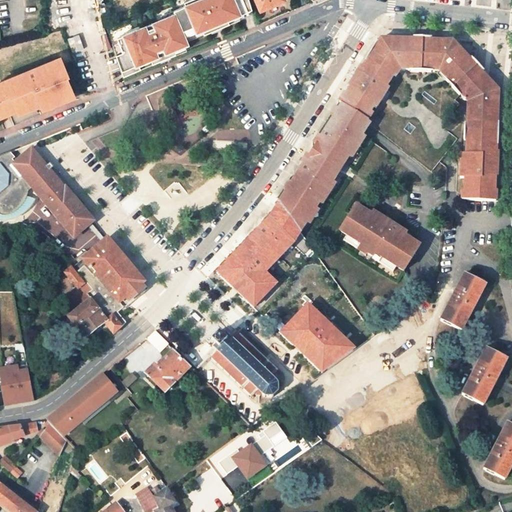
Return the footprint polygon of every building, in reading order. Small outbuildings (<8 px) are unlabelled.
[(248,0),(188,0),(174,6),(176,13),(186,36),(202,30),(203,33),(229,23),(227,19),(238,15),(251,9),(248,0)] [(285,1),(284,0),(255,0),(260,11),(285,1)] [(123,52),(116,55),(123,76),(141,68),(139,65),(151,60),(153,63),(176,54),(174,50),(189,44),(187,40),(186,36),(176,13),(117,37),(118,40),(123,52)] [(202,30),(186,36),(187,40),(203,33),(202,30)] [(118,40),(112,43),(116,55),(123,52),(118,40)] [(408,75),(428,75),(429,72),(437,73),(444,80),(442,83),(457,98),(457,97),(461,100),(467,105),(466,128),(464,128),(463,128),(463,143),(466,144),(465,157),(462,158),(461,182),(464,182),(464,195),(461,195),(461,203),(494,204),(494,193),(492,193),(492,179),(495,179),(496,154),(493,154),(494,146),(496,146),(497,126),(495,126),(496,93),(467,61),(451,43),(381,42),(378,47),(375,45),(365,62),(367,63),(363,69),(361,68),(348,88),(350,90),(346,97),(343,95),(339,101),(337,104),(340,106),(364,123),(369,116),(366,114),(370,108),(373,109),(385,90),(383,89),(391,77),(393,78),(397,71),(408,71),(408,75)] [(48,106),(62,100),(61,98),(73,94),(66,75),(68,75),(61,56),(0,77),(0,81),(1,85),(0,85),(0,113),(23,105),(25,109),(46,101),(48,106)] [(151,60),(139,65),(141,68),(153,63),(151,60)] [(328,185),(339,169),(348,154),(351,156),(360,142),(357,140),(360,136),(366,126),(364,124),(365,123),(364,123),(340,106),(337,112),(333,119),(332,119),(328,126),(329,126),(324,132),(319,139),(320,140),(319,141),(305,164),(304,163),(299,171),(295,178),(294,178),(290,184),(291,184),(287,191),(286,190),(278,202),(298,229),(299,230),(308,216),(319,200),(322,202),(331,188),(328,185)] [(19,209),(23,205),(26,200),(28,194),(33,190),(73,238),(93,222),(71,195),(70,196),(54,176),(46,167),(47,166),(32,149),(16,162),(14,160),(16,158),(12,153),(0,157),(0,214),(2,216),(7,216),(10,215),(16,212),(19,209)] [(250,255),(270,235),(272,237),(277,237),(282,233),(282,228),(288,236),(298,229),(278,202),(276,199),(266,215),(231,252),(247,267),(248,268),(256,261),(250,255)] [(356,204),(340,228),(346,233),(361,243),(359,245),(368,250),(367,252),(373,256),(375,253),(381,256),(396,266),(402,271),(419,246),(397,232),(399,229),(379,215),(377,218),(356,204)] [(298,229),(288,236),(295,246),(305,239),(299,230),(298,229)] [(361,243),(346,233),(343,238),(357,247),(359,245),(361,243)] [(125,323),(117,313),(122,308),(118,303),(144,282),(107,239),(73,268),(86,283),(92,291),(86,295),(90,300),(106,320),(112,315),(121,326),(125,323)] [(231,252),(208,277),(221,290),(222,290),(228,284),(226,282),(238,269),(240,267),(244,270),(247,267),(231,252)] [(378,262),(392,271),(396,266),(381,256),(378,262)] [(83,284),(70,269),(64,274),(77,289),(88,302),(90,300),(86,295),(92,291),(86,283),(83,284)] [(238,269),(226,282),(228,284),(229,283),(235,284),(244,275),(238,269)] [(486,284),(464,273),(440,320),(461,331),(486,284)] [(118,303),(122,308),(148,287),(144,282),(118,303)] [(62,301),(73,314),(88,302),(77,289),(62,301)] [(90,300),(88,302),(73,314),(68,319),(85,340),(104,324),(113,335),(121,326),(112,315),(106,320),(90,300)] [(257,325),(252,321),(248,325),(252,330),(257,325)] [(277,371),(234,330),(228,336),(225,332),(222,335),(219,332),(211,340),(215,344),(211,347),(214,351),(209,356),(252,397),(255,394),(256,395),(259,395),(261,393),(264,396),(272,395),(277,391),(277,383),(274,380),(276,378),(276,375),(275,373),(277,371)] [(145,339),(159,352),(168,344),(155,331),(145,339)] [(507,359),(486,348),(462,394),(483,405),(507,359)] [(189,368),(172,351),(156,366),(154,364),(145,374),(164,393),(189,368)] [(323,373),(312,361),(304,369),(314,380),(323,373)] [(27,370),(0,374),(0,393),(2,404),(33,398),(27,370)] [(123,392),(106,371),(46,420),(47,421),(50,424),(63,437),(82,421),(114,394),(117,397),(123,392)] [(85,425),(117,397),(114,394),(82,421),(85,425)] [(29,432),(36,430),(34,422),(0,428),(0,446),(25,436),(29,432)] [(511,464),(511,424),(507,422),(483,468),(505,480),(511,464)] [(47,427),(40,436),(59,456),(62,449),(66,441),(63,437),(50,424),(47,427)] [(62,449),(70,452),(69,456),(71,457),(74,458),(74,457),(76,451),(66,441),(62,449)] [(0,460),(0,464),(9,473),(16,465),(4,455),(0,460)] [(77,473),(78,470),(72,465),(69,473),(75,477),(77,473)] [(56,505),(62,485),(56,483),(59,474),(53,472),(49,481),(42,502),(52,504),(56,505)] [(0,503),(12,511),(34,511),(20,500),(0,485),(0,484),(0,503)] [(147,487),(135,495),(140,502),(143,511),(153,511),(154,511),(153,510),(159,508),(154,496),(147,487)] [(154,511),(173,511),(171,505),(176,503),(176,501),(179,500),(177,497),(174,498),(168,488),(167,487),(166,488),(154,496),(159,508),(153,510),(154,511)] [(103,511),(124,511),(116,502),(103,511)]
